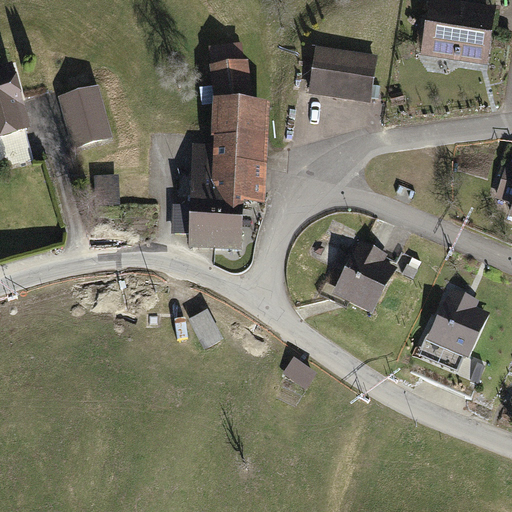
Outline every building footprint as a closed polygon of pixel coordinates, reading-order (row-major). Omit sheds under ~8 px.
[(447,0),(447,4),(432,2),(423,60),(488,70),(499,0),(447,0)] [(212,51),(215,72),(246,67),(243,46),(212,51)] [(378,60),(318,51),(311,96),(371,105),(378,60)] [(250,66),(246,67),(215,72),(212,71),(218,105),(256,106),(250,66)] [(15,68),(0,72),(0,141),(32,133),(15,68)] [(97,91),(61,100),(75,153),(111,143),(97,91)] [(218,105),(217,148),(214,255),(245,256),(246,208),(267,209),(270,107),(256,106),(218,105)] [(191,255),(214,255),(217,148),(194,147),(192,209),(175,209),(174,237),(192,237),(191,255)] [(511,205),(511,167),(508,167),(496,200),(511,205)] [(121,181),(97,181),(97,206),(121,206),(121,181)] [(388,258),(360,245),(346,276),(343,275),(331,301),(374,321),(397,271),(384,265),(388,258)] [(427,269),(417,264),(410,282),(419,286),(427,269)] [(480,305),(451,293),(438,324),(436,323),(417,368),(454,384),(462,365),(470,368),(491,318),(477,312),(480,305)] [(210,314),(190,324),(205,354),(225,344),(210,314)] [(159,318),(150,318),(150,326),(159,326),(159,318)] [(295,361),(284,375),(307,392),(318,379),(295,361)]
